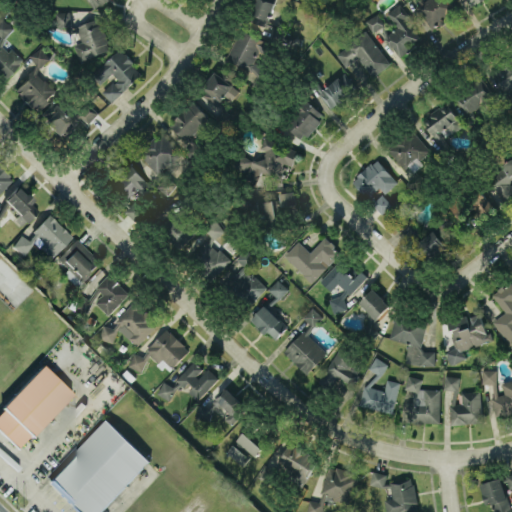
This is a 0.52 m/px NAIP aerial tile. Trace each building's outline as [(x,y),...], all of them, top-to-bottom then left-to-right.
[(258,0),(253,22),(269,26),(274,0),(258,0)] [(431,29),(458,11),(450,0),(422,0),(416,5),(431,29)] [(399,56),(424,36),(397,4),(386,13),(397,27),(385,37),(399,56)] [(53,26),(70,25),(70,11),(53,12),(53,26)] [(373,32),(385,24),(378,12),(365,20),(373,32)] [(0,74),(5,78),(21,58),(1,42),(13,27),(2,18),(0,20),(0,74)] [(78,26),(84,42),(74,46),(80,60),(111,48),(98,18),(78,26)] [(225,63),(255,76),(251,85),(260,89),(269,68),(254,61),(259,51),(266,54),(271,42),(239,29),(225,63)] [(391,63),(364,30),(335,53),(346,66),(358,56),(375,76),(391,63)] [(56,90),(36,71),(51,57),(40,46),(29,57),(37,65),(13,89),(35,111),(56,90)] [(143,73),(120,48),(90,76),(113,101),(143,73)] [(511,88),(511,64),(497,72),(506,92),(511,88)] [(225,96),(232,100),(240,87),(214,71),(199,94),(218,106),(225,96)] [(331,108),(356,90),(343,73),(319,92),(331,108)] [(496,101),(485,80),(457,96),(467,116),(496,101)] [(303,140),(324,114),(307,100),(285,126),(303,140)] [(57,101),(40,116),(56,133),(73,118),(57,101)] [(464,125),(447,101),(422,119),(439,143),(464,125)] [(97,113),(86,104),(78,113),(89,122),(97,113)] [(227,122),(233,113),(224,108),(218,117),(227,122)] [(430,151),(413,129),(389,148),(409,175),(424,164),(420,159),(430,151)] [(182,153),(162,131),(136,155),(169,191),(180,181),(167,167),(182,153)] [(298,150),(264,135),(244,180),(257,185),(263,171),(284,180),(298,150)] [(392,204),(384,195),(398,181),(376,158),(351,181),(382,214),(392,204)] [(505,200),(511,195),(511,159),(487,178),(505,200)] [(135,187),(157,207),(167,195),(155,184),(153,186),(128,162),(106,185),(123,200),(135,187)] [(0,190),(12,179),(0,165),(0,190)] [(22,226),(36,208),(30,203),(34,199),(15,185),(3,201),(18,212),(13,219),(22,226)] [(450,205),(462,223),(491,203),(479,185),(450,205)] [(281,192),(282,209),(296,209),(295,191),(281,192)] [(273,196),(252,200),(257,227),(278,223),(273,196)] [(125,210),(135,220),(145,210),(135,200),(125,210)] [(71,235),(48,214),(25,238),(21,234),(11,244),(22,254),(34,241),(50,257),(71,235)] [(231,259),(213,241),(225,230),(212,217),(202,226),(211,235),(194,253),(216,275),(231,259)] [(408,218),(400,228),(411,239),(420,229),(408,218)] [(183,249),(194,230),(177,220),(166,239),(183,249)] [(450,247),(438,229),(416,243),(428,262),(450,247)] [(298,240),(284,255),(313,282),(341,252),(325,236),(310,252),(298,240)] [(100,262),(76,238),(57,257),(81,281),(100,262)] [(236,256),(242,267),(231,273),(246,301),(263,292),(248,264),(256,260),(250,249),(236,256)] [(365,277),(342,256),(320,281),(331,291),(338,283),(344,289),(328,306),(338,314),(347,304),(343,301),(365,277)] [(107,315),(128,294),(110,276),(89,297),(107,315)] [(273,296),(265,303),(270,308),(289,290),(279,278),(267,289),(273,296)] [(505,311),(492,321),(509,343),(511,341),(511,282),(510,280),(492,294),(505,311)] [(390,305),(374,288),(359,302),(376,319),(390,305)] [(137,345),(160,322),(136,300),(109,327),(107,325),(99,333),(109,342),(124,325),(133,333),(129,337),(137,345)] [(251,319),(274,341),(288,326),(264,304),(251,319)] [(304,318),(315,326),(324,315),(312,306),(304,318)] [(463,350),(490,341),(480,311),(447,321),(456,348),(445,351),(450,363),(466,358),(463,350)] [(407,364),(435,365),(435,350),(423,350),(424,318),(393,317),(392,340),(408,341),(407,364)] [(127,363),(139,372),(150,357),(159,363),(162,359),(174,368),(189,347),(164,328),(143,357),(135,352),(127,363)] [(327,352),(304,330),(283,351),(307,374),(327,352)] [(343,391),(346,382),(354,385),(360,364),(354,362),(358,351),(335,344),(323,385),(343,391)] [(392,413),(400,382),(387,379),(384,390),(377,388),(384,360),(373,358),(370,370),(361,405),(392,413)] [(207,366),(203,370),(195,360),(175,379),(186,390),(186,389),(197,400),(219,379),(207,366)] [(0,404),(0,432),(16,448),(69,393),(40,364),(0,404)] [(496,369),(482,370),(482,383),(497,383),(496,369)] [(444,389),(458,390),(459,376),(445,375),(444,389)] [(441,389),(421,388),(421,376),(406,376),(405,391),(410,391),(409,422),(439,423),(441,389)] [(156,392),(169,400),(177,388),(164,379),(156,392)] [(511,412),(511,379),(501,383),(504,392),(499,394),(495,383),(486,386),(498,418),(511,412)] [(232,424),(243,413),(238,408),(243,404),(227,386),(211,401),(232,424)] [(462,391),(462,401),(451,402),(452,424),(482,423),(481,390),(462,391)] [(208,421),(213,409),(200,404),(196,416),(208,421)] [(47,481),(80,511),(98,511),(148,460),(105,419),(47,481)] [(227,452),(245,467),(264,444),(245,429),(227,452)] [(276,467),(306,481),(317,457),(287,443),(276,467)] [(274,468),(266,464),(259,477),(267,481),(274,468)] [(320,493),(350,503),(359,475),(330,465),(320,493)] [(400,511),(418,510),(413,480),(387,483),(385,470),(366,473),(368,487),(390,483),(392,498),(385,499),(386,511),(400,511)] [(511,488),(511,473),(503,477),(508,490),(511,488)] [(495,511),(509,509),(502,477),(480,482),(485,504),(491,503),(493,511),(495,511)] [(309,499),(305,511),(307,511),(321,511),(327,495),(322,493),(319,502),(309,499)]
